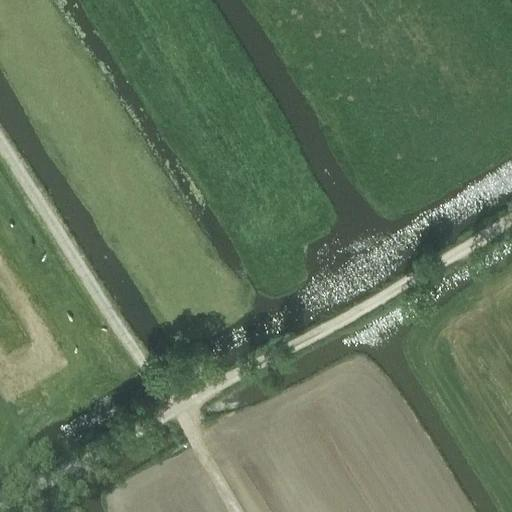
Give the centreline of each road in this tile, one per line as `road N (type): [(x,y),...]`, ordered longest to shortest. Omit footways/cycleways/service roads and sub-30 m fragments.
road 1 (track): [(0,510),(511,221)]
road 2 (track): [(236,511),(0,143)]
